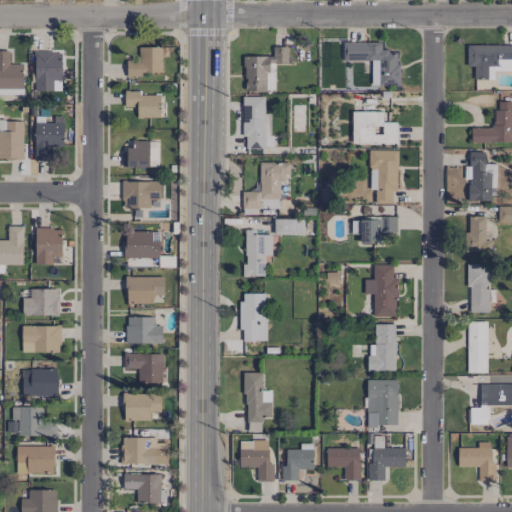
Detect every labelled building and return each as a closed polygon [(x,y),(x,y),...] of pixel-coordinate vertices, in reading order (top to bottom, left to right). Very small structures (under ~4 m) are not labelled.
[(381,42),(343,42),(343,60),(378,61),(378,86),(399,86),(399,64),(396,64),(396,52),(381,51),(381,42)] [(511,44),(466,45),(466,61),(474,61),(474,79),(494,79),(494,71),(511,70),(511,44)] [(167,47),(138,47),(138,60),(126,60),(126,74),(161,74),(161,57),(167,57),(167,47)] [(272,56),(244,56),(244,91),(274,91),(274,63),(287,63),(287,47),(272,47),(272,56)] [(8,51),(0,50),(0,94),(22,95),(22,64),(8,64),(8,51)] [(52,90),(53,80),(60,81),(61,52),(35,52),(34,90),(52,90)] [(159,95),(139,95),(139,92),(124,92),(124,107),(136,107),(136,117),(159,117),(159,95)] [(245,148),(271,148),(271,118),(264,118),(264,97),(241,97),(241,136),(245,136),(245,148)] [(470,128),(471,143),(511,142),(511,101),(494,102),(495,128),(470,128)] [(382,111),(351,112),(351,144),(397,143),(396,122),(382,122),(382,111)] [(22,121),(4,121),(4,132),(0,132),(0,159),(23,159),(22,121)] [(34,122),(34,160),(49,161),(49,147),(62,147),(63,123),(34,122)] [(149,141),(132,140),(131,148),(123,148),(123,167),(148,167),(149,141)] [(391,203),(391,192),(396,192),(397,151),(369,150),(368,190),(375,190),(375,203),(391,203)] [(490,201),(490,188),(495,188),(495,164),(484,163),(484,152),(469,152),(469,167),(464,166),(463,179),(467,179),(467,200),(490,201)] [(279,209),(279,181),(287,181),(287,163),(258,163),(259,191),(240,191),(241,209),(279,209)] [(159,181),(121,181),(121,208),(149,208),(149,199),(160,199),(159,181)] [(497,221),(511,221),(511,206),(498,206),(497,221)] [(490,252),(491,240),(485,240),(485,216),(468,216),(466,252),(490,252)] [(274,235),(303,234),(303,218),(274,219),(274,235)] [(381,234),(396,234),(396,218),(352,219),(352,234),(359,234),(360,243),(381,242),(381,234)] [(7,226),(7,240),(0,239),(0,264),(21,265),(22,226),(7,226)] [(61,228),(35,228),(34,264),(52,264),(52,256),(61,256),(61,228)] [(241,276),(264,276),(264,255),(271,255),(271,234),(255,235),(255,230),(244,230),(244,264),(241,265),(241,276)] [(123,257),(159,258),(159,232),(123,232),(123,257)] [(392,264),(372,265),(372,279),(363,279),(363,294),(372,294),(372,316),(396,316),(396,278),(392,278),(392,264)] [(466,312),(487,312),(488,265),(468,264),(466,312)] [(162,276),(125,277),(125,303),(152,303),(152,295),(162,295),(162,276)] [(57,289),(21,289),(22,316),(58,315),(57,289)] [(240,341),(265,341),(264,293),(239,293),(240,341)] [(161,343),(161,325),(153,325),(153,317),(125,317),(125,344),(161,343)] [(486,322),(466,322),(466,373),(486,373),(486,322)] [(394,371),(394,324),(373,324),(374,356),(366,356),(366,371),(394,371)] [(21,352),(59,352),(59,326),(21,326),(21,352)] [(162,354),(123,353),(123,369),(137,369),(137,382),(161,383),(162,354)] [(56,396),(56,369),(22,369),(22,395),(56,396)] [(261,373),(244,372),(244,421),(262,421),(262,417),(270,417),(271,391),(261,391),(261,373)] [(366,379),(396,379),(396,424),(376,424),(376,427),(366,427),(366,379)] [(511,384),(479,384),(478,405),(511,405),(511,384)] [(159,412),(160,394),(123,393),(122,420),(149,420),(149,412),(159,412)] [(42,407),(11,407),(10,420),(17,421),(17,436),(55,437),(56,422),(41,422),(42,407)] [(469,407),(469,424),(487,424),(487,407),(469,407)] [(260,431),(260,422),(246,422),(247,432),(260,431)] [(165,443),(155,443),(155,438),(121,437),(120,463),(164,464),(165,443)] [(273,481),(273,464),(267,464),(267,441),(239,441),(239,467),(256,467),(256,481),(273,481)] [(457,448),(457,467),(478,467),(477,481),(494,482),(494,462),(490,462),(490,442),(477,442),(477,448),(457,448)] [(280,480),(297,480),(297,469),(312,469),(312,443),(299,443),(299,449),(285,449),(285,466),(280,466),(280,480)] [(53,446),(16,446),(16,473),(52,473),(53,446)] [(325,448),(358,447),(358,464),(359,464),(359,480),(342,480),(342,467),(325,466),(325,448)] [(367,480),(383,480),(383,466),(403,466),(403,448),(371,448),(371,463),(366,463),(367,480)] [(164,490),(159,490),(160,474),(122,474),(122,489),(135,489),(135,503),(164,503),(164,490)] [(19,511),(55,511),(55,490),(27,489),(27,498),(20,498),(19,511)]
